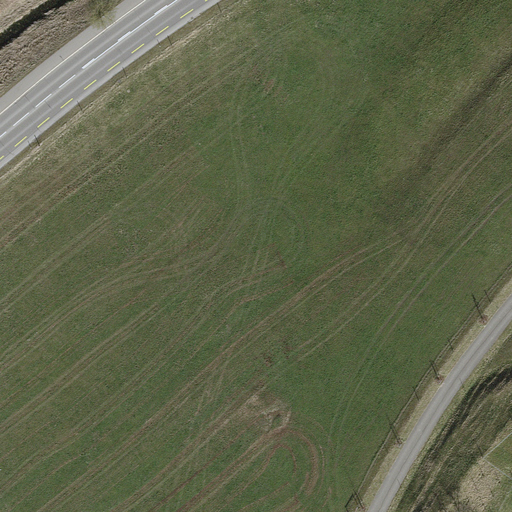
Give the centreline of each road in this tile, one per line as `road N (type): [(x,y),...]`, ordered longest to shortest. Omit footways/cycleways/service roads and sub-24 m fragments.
road 1 (unclassified): [(511,309),(424,424),(378,511)]
road 2 (primary): [(0,138),(180,0)]
